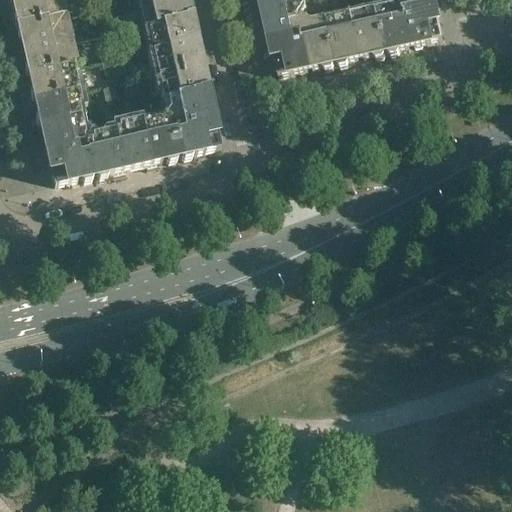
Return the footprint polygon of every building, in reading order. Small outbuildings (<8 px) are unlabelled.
[(60,22),(55,0),(43,0),(13,7),(15,19),(13,21),(15,29),(18,30),(18,31),(60,22)] [(184,1),(183,0),(139,0),(142,10),(184,1)] [(300,22),(304,15),(300,0),(296,0),(263,7),(263,9),(261,13),(262,18),(266,21),(270,40),(292,35),(290,27),(298,25),(300,22)] [(337,7),(336,4),(335,0),(333,0),(319,3),(321,11),(328,9),(337,7)] [(443,46),(438,22),(440,20),(439,13),(436,11),(435,6),(413,11),(410,0),(407,0),(403,1),(400,0),(398,0),(396,6),(403,10),(412,53),(443,46)] [(435,6),(433,0),(400,0),(403,1),(407,0),(410,0),(413,11),(435,6)] [(190,19),(189,12),(186,11),(184,1),(142,10),(147,33),(189,24),(188,21),(190,19)] [(412,53),(403,10),(396,6),(395,7),(393,13),(377,16),(387,59),(389,58),(391,60),(398,59),(399,56),(412,53)] [(387,59),(377,16),(352,22),(361,64),(375,61),(377,64),(383,62),(385,59),(387,59)] [(66,47),(60,22),(18,31),(19,34),(16,37),(18,45),(21,46),(24,56),(66,47)] [(311,75),(301,34),(306,27),(300,22),(298,25),(290,27),(292,35),(270,40),(279,82),(311,75)] [(361,64),(352,22),(327,28),(336,70),(338,69),(340,72),(347,70),(349,67),(361,64)] [(194,49),(192,36),(194,34),(192,27),(189,26),(189,24),(147,33),(146,34),(151,58),(194,49)] [(336,70),(327,28),(313,31),(306,27),(301,34),(311,75),(323,73),(326,75),(333,73),(334,70),(336,70)] [(72,73),(66,47),(24,56),(26,68),(24,71),(26,79),(29,80),(29,82),(72,73)] [(200,73),(196,58),(194,49),(151,58),(157,83),(200,73)] [(77,97),(72,73),(29,82),(32,93),(29,96),(31,103),(34,105),(35,107),(77,97)] [(205,98),(200,73),(157,83),(162,104),(165,107),(167,106),(205,98)] [(135,100),(132,88),(121,91),(124,103),(135,100)] [(124,103),(121,91),(117,92),(116,89),(112,90),(115,105),(124,103)] [(115,105),(112,90),(104,91),(107,106),(115,105)] [(82,120),(77,97),(35,107),(37,118),(35,121),(37,128),(40,129),(40,132),(80,123),(83,122),(82,120)] [(211,121),(208,109),(210,106),(209,100),(205,98),(167,106),(170,118),(166,123),(171,126),(172,130),(211,121)] [(155,106),(153,101),(144,103),(147,113),(151,112),(156,111),(155,106)] [(147,113),(144,103),(136,105),(138,115),(147,113)] [(111,121),(108,108),(96,110),(98,116),(100,124),(111,121)] [(218,154),(211,121),(172,130),(179,163),(180,163),(183,165),(190,164),(191,160),(218,154)] [(85,145),(88,140),(83,137),(80,123),(40,132),(46,158),(86,150),(85,145)] [(179,163),(172,130),(171,126),(166,123),(162,130),(153,132),(152,126),(149,124),(140,126),(150,170),(165,166),(167,169),(174,167),(176,164),(179,163)] [(150,170),(140,126),(113,132),(123,176),(150,170)] [(123,176),(113,132),(105,134),(102,137),(104,143),(96,144),(88,140),(85,145),(86,150),(93,182),(96,182),(98,184),(106,182),(107,179),(123,176)] [(93,182),(86,150),(46,158),(54,191),(80,185),(83,187),(90,186),(92,183),(93,182)]
